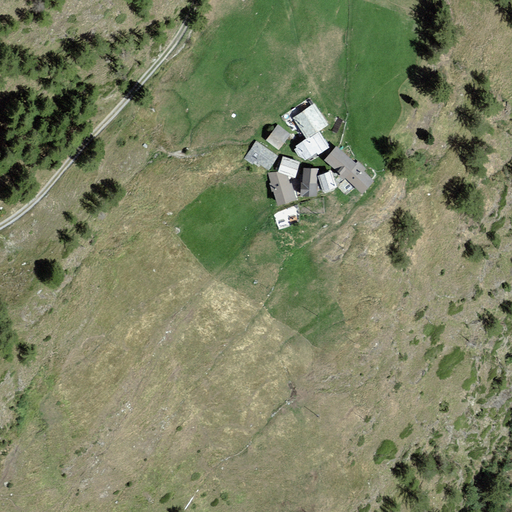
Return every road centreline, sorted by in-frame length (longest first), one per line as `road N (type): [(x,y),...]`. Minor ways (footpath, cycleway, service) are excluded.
road 1 (track): [(197,0),(128,97),(33,203),(0,226)]
road 2 (track): [(286,0),(329,115)]
